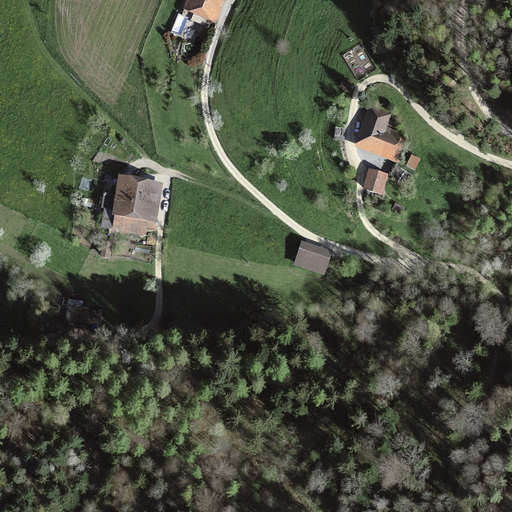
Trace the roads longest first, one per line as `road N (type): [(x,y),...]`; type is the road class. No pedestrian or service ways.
road 1 (track): [(389,80),(376,78),(357,91),(350,142),(363,219),(407,253),(405,263),(318,239),(282,216)]
road 2 (track): [(456,511),(500,339),(501,294),(474,270),(405,263)]
road 3 (track): [(0,342),(153,320),(166,172)]
road 4 (residential): [(282,216),(227,165),(205,114),(206,74),(232,0)]
road 5 (track): [(0,455),(47,428),(78,432),(97,462),(80,511)]
road 6 (track): [(511,135),(477,100),(465,74),(465,0)]
road 7 (track): [(511,165),(444,132),(389,80)]
road 8 (track): [(166,172),(282,216)]
